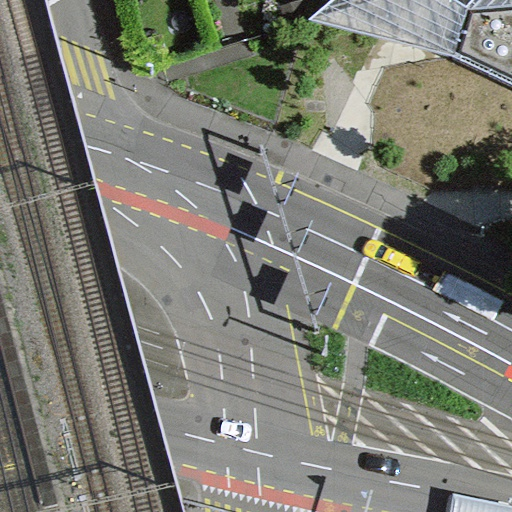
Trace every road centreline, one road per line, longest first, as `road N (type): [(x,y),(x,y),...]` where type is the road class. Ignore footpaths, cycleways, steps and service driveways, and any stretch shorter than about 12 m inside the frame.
road 1 (primary): [(511,342),(353,261),(143,176)]
road 2 (tertiary): [(258,451),(231,302),(143,176)]
road 3 (primary): [(0,368),(258,451)]
road 4 (primary): [(258,451),(504,502)]
road 5 (residential): [(143,176),(69,0)]
road 6 (primary): [(143,176),(0,145)]
